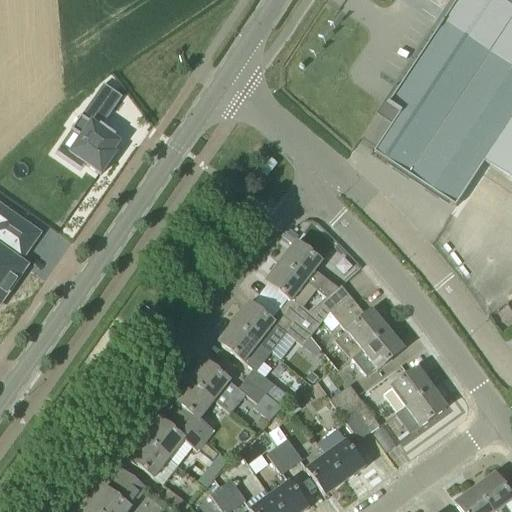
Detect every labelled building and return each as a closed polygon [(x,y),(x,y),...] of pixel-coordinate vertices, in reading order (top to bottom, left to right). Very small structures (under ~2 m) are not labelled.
[(511,9),(498,0),(459,0),(444,23),(511,67),(511,9)] [(511,0),(498,0),(511,9),(511,0)] [(376,154),(410,177),(457,208),(485,163),(511,123),(511,67),(444,23),(389,108),(401,116),(376,154)] [(103,86),(94,98),(112,111),(121,99),(103,86)] [(511,123),(485,163),(511,180),(511,123)] [(40,185),(67,204),(89,171),(86,167),(96,152),(69,130),(55,149),(63,156),(40,185)] [(38,243),(0,216),(0,310),(25,276),(18,271),(38,243)] [(289,231),(282,239),(291,246),(298,237),(291,232),(289,231)] [(321,266),(294,245),(279,264),(306,285),(325,300),(321,304),(329,314),(350,299),(341,288),(338,291),(315,273),(321,266)] [(264,284),(286,301),(276,314),(289,324),(309,340),(322,323),(329,314),(321,304),(308,314),(292,302),(306,285),(279,264),(264,284)] [(350,299),(329,314),(339,327),(345,334),(334,344),(350,362),(351,361),(386,332),(370,313),(365,318),(350,299)] [(270,356),(285,336),(302,349),(309,340),(289,324),(282,333),(247,306),(231,326),(269,356),(270,356)] [(339,327),(329,314),(322,323),(330,333),(339,327)] [(243,382),(264,398),(272,387),(263,380),(255,374),(263,365),(269,356),(231,326),(217,345),(243,365),(251,372),(243,382)] [(402,351),(386,332),(351,361),(365,379),(375,371),(376,372),(402,351)] [(237,391),(229,384),(202,363),(186,384),(212,405),(229,418),(244,398),(256,406),(254,411),(270,423),(280,410),(264,398),(243,382),(237,391)] [(416,370),(380,397),(395,417),(404,410),(431,390),(416,370)] [(317,379),(310,374),(305,380),(312,385),(317,379)] [(180,409),(173,419),(206,444),(214,433),(199,422),(212,405),(186,384),(172,402),(180,409)] [(357,399),(349,388),(328,402),(336,414),(357,399)] [(431,390),(404,410),(419,429),(445,410),(431,390)] [(344,425),(355,416),(365,409),(357,399),(336,414),(344,425)] [(291,412),(298,408),(294,402),(287,407),(291,412)] [(355,416),(370,435),(378,428),(365,409),(355,416)] [(358,444),(370,435),(355,416),(344,425),(358,444)] [(197,455),(206,444),(173,419),(166,428),(157,422),(141,442),(168,462),(183,443),(197,455)] [(127,460),(153,481),(168,462),(141,442),(127,460)] [(286,442),(276,449),(291,470),(301,463),(286,442)] [(324,457),(343,484),(363,470),(344,442),(324,457)] [(265,457),(280,477),(291,470),(276,449),(265,457)] [(218,456),(213,463),(222,470),(227,464),(218,456)] [(323,499),(343,484),(324,457),(304,471),(323,499)] [(103,491),(88,511),(89,511),(128,511),(146,491),(121,471),(105,492),(103,491)] [(511,503),(511,502),(493,476),(473,491),(487,511),(506,511),(504,509),(511,503)] [(245,503),(230,482),(219,490),(234,511),(245,503)] [(288,483),(268,498),(278,511),(304,511),(307,510),(288,483)] [(209,497),(219,511),(232,511),(234,511),(219,490),(209,497)] [(185,511),(189,508),(167,491),(159,502),(171,511),(185,511)] [(453,505),(458,511),(487,511),(473,491),(453,505)] [(278,511),(268,498),(248,511),(247,511),(278,511)]
